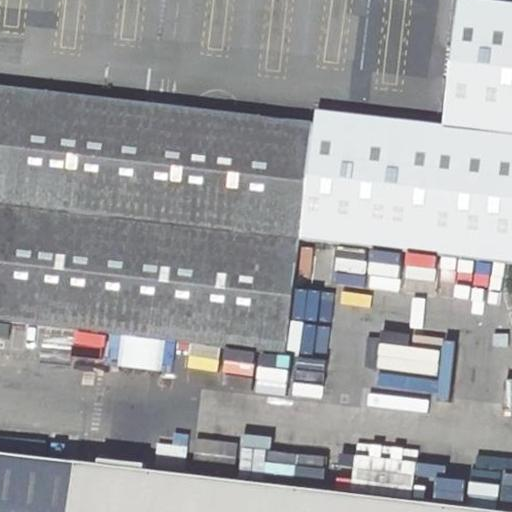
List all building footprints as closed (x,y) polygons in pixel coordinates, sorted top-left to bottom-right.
[(316,125),(315,124),(301,239),(511,264),(511,3),(486,0),(459,0),(445,125),(318,111),(316,125)] [(0,320),(287,355),(301,239),(315,124),(0,87),(0,320)] [(128,366),(128,340),(116,339),(116,366),(128,366)] [(390,375),(451,376),(451,339),(390,339),(390,375)] [(88,369),(91,346),(62,343),(59,366),(88,369)] [(199,473),(240,473),(240,442),(200,442),(199,473)] [(161,444),(159,458),(190,460),(191,447),(161,444)] [(0,511),(494,511),(0,454),(0,511)]
